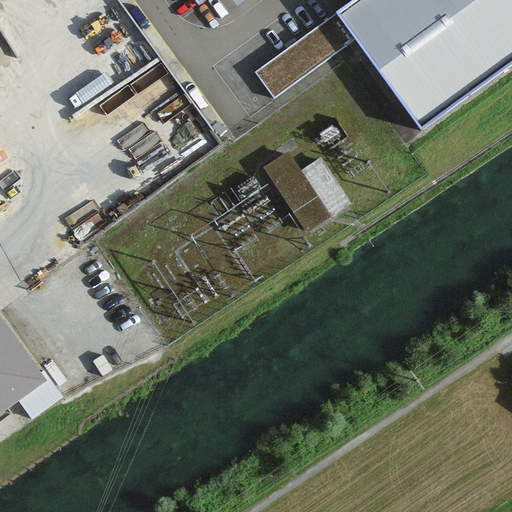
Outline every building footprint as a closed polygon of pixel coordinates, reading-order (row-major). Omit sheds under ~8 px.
[(0,0),(0,71),(16,62),(15,27),(44,26),(40,20),(17,21),(16,0),(0,0)] [(185,0),(196,14),(214,0),(185,0)] [(410,144),(511,69),(511,0),(351,0),(249,75),(272,106),(343,54),(410,144)] [(306,234),(353,204),(322,156),(302,170),(290,151),(263,168),(306,234)] [(0,428),(56,388),(0,311),(0,428)]
